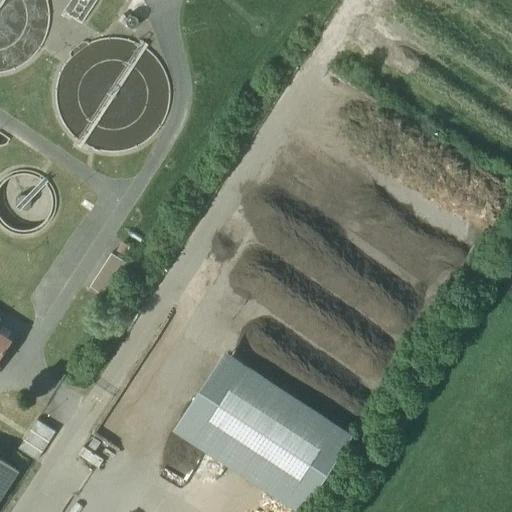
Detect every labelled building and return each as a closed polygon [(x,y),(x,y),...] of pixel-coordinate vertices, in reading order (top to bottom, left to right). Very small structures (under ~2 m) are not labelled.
[(132,266),(112,253),(90,287),(110,300),(132,266)] [(348,435),(227,356),(180,428),(190,435),(301,507),(348,435)] [(37,420),(19,448),(37,460),(56,432),(37,420)] [(78,455),(98,467),(102,459),(95,455),(102,442),(95,437),(87,450),(83,447),(78,455)] [(0,456),(0,501),(20,470),(0,456)]
